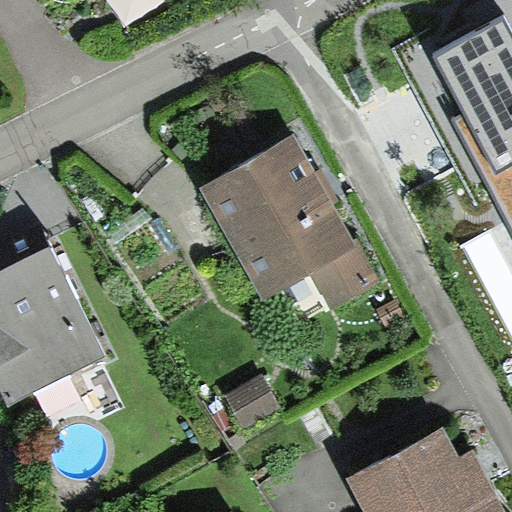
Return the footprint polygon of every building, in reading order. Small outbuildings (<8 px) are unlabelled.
[(463,119),(457,122),(511,226),(511,28),(506,18),(431,57),(463,119)] [(358,47),(377,97),(399,88),(379,39),(358,47)] [(293,135),(199,188),(265,303),(309,278),(330,313),(386,281),(362,238),(354,243),(293,135)] [(0,241),(0,393),(1,395),(96,353),(39,225),(0,241)] [(277,409),(260,377),(226,394),(243,426),(277,409)] [(365,511),(505,511),(474,455),(463,461),(447,432),(349,480),(365,511)]
